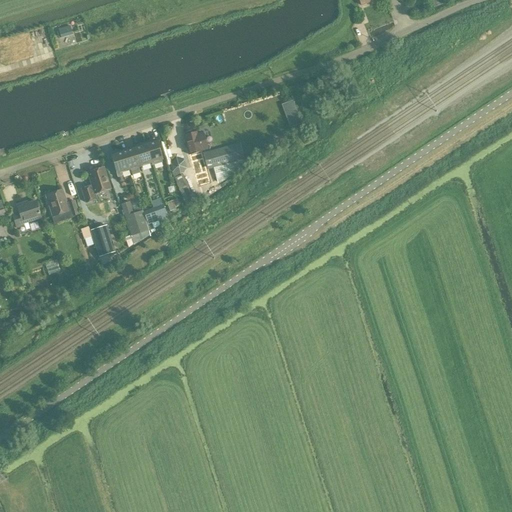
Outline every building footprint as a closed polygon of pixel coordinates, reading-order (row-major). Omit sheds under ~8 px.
[(61,38),(72,35),(70,27),(58,31),(61,38)] [(196,133),(184,136),(193,168),(194,168),(199,184),(209,181),(206,170),(207,170),(206,164),(213,162),(214,168),(243,161),(244,160),(239,144),(202,154),(201,151),(207,150),(203,132),(196,134),(196,133)] [(156,141),(144,145),(150,163),(151,163),(152,166),(162,163),(161,160),(162,160),(156,141)] [(150,163),(144,145),(134,148),(140,167),(150,163)] [(132,149),(121,152),(127,171),(130,171),(132,176),(140,173),(138,167),(132,149)] [(121,173),(127,171),(121,152),(110,156),(117,178),(121,176),(121,173)] [(180,175),(186,170),(185,161),(177,159),(170,165),(172,173),(180,175)] [(86,204),(95,201),(93,195),(110,190),(104,169),(88,174),(92,187),(82,190),(86,204)] [(195,200),(182,175),(174,178),(178,190),(179,190),(184,204),(191,202),(195,200)] [(67,205),(62,191),(46,196),(53,218),(55,223),(78,216),(74,203),(67,205)] [(169,212),(175,210),(174,209),(179,207),(176,200),(166,204),(169,212)] [(41,219),(35,201),(25,204),(24,202),(16,205),(19,212),(11,215),(16,229),(24,227),(24,225),(41,219)] [(133,215),(132,211),(129,203),(121,206),(131,237),(148,231),(142,212),(133,215)] [(158,222),(167,219),(163,205),(153,209),(158,222)] [(147,226),(158,222),(153,209),(143,212),(147,226)] [(107,226),(90,231),(99,258),(115,253),(107,226)] [(84,240),(90,238),(92,237),(88,227),(80,230),(81,233),(84,240)] [(31,295),(22,298),(25,307),(34,304),(31,295)]
